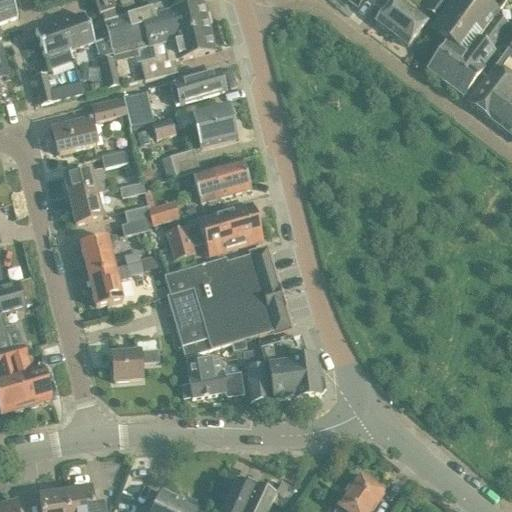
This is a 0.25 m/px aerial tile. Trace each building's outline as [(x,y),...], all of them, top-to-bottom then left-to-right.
[(0,0),(0,27),(18,21),(10,0),(0,0)] [(115,12),(110,0),(97,6),(101,18),(115,12)] [(146,1),(145,0),(111,0),(110,0),(115,12),(137,4),(146,1)] [(345,0),(357,9),(363,0),(345,0)] [(394,0),(376,23),(409,49),(428,24),(397,0),(394,0)] [(452,0),(435,0),(435,1),(427,11),(438,19),(453,0),(452,0)] [(445,84),(466,57),(496,17),(499,14),(487,5),(491,0),(455,0),(432,31),(448,44),(428,71),(445,84)] [(106,23),(113,52),(137,47),(148,44),(146,32),(169,27),(174,45),(195,40),(195,41),(210,38),(208,30),(210,27),(208,18),(205,16),(203,6),(167,14),(165,4),(151,8),(152,10),(106,23)] [(491,51),(497,42),(509,27),(496,17),(466,57),(445,84),(463,98),(485,69),(484,67),(495,54),(491,51)] [(61,26),(71,55),(95,47),(85,18),(61,26)] [(73,66),(70,55),(71,55),(61,26),(36,35),(46,63),(50,73),(73,66)] [(137,52),(138,52),(154,48),(157,61),(141,65),(146,82),(177,74),(175,63),(214,54),(210,38),(195,41),(195,40),(174,45),(169,27),(146,32),(148,44),(137,47),(113,52),(116,64),(138,59),(137,52)] [(511,46),(467,105),(511,139),(511,46)] [(0,79),(10,77),(2,48),(0,48),(0,79)] [(108,92),(120,89),(113,61),(101,64),(108,92)] [(175,88),(180,107),(225,95),(220,76),(175,88)] [(53,106),(46,78),(35,80),(42,108),(53,106)] [(136,98),(122,102),(126,120),(129,131),(152,125),(145,95),(136,98)] [(95,127),(126,120),(122,102),(91,109),(95,127)] [(185,128),(195,126),(202,151),(237,142),(228,108),(177,121),(180,132),(185,130),(185,128)] [(91,121),(52,130),(58,158),(98,148),(91,121)] [(157,143),(176,138),(172,123),(153,129),(157,143)] [(177,181),(193,176),(200,174),(194,153),(171,160),(177,181)] [(105,172),(129,166),(126,155),(103,161),(105,172)] [(202,173),(200,174),(193,176),(202,207),(250,193),(241,164),(203,175),(202,173)] [(64,179),(70,203),(97,197),(91,173),(64,179)] [(135,188),(119,192),(121,202),(137,198),(144,197),(142,186),(135,188)] [(172,206),(153,211),(149,195),(144,197),(149,213),(150,212),(152,221),(154,229),(177,222),(172,206)] [(102,221),(97,197),(70,203),(76,228),(102,221)] [(198,238),(190,240),(187,229),(167,235),(171,251),(258,226),(253,208),(198,223),(202,237),(198,238)] [(123,215),(126,227),(152,221),(150,212),(149,213),(147,213),(146,210),(123,215)] [(151,230),(154,229),(152,221),(126,227),(120,229),(123,240),(146,235),(145,231),(151,230)] [(193,251),(205,247),(209,259),(263,244),(258,226),(171,251),(175,263),(195,258),(193,251)] [(80,245),(88,277),(115,271),(107,238),(80,245)] [(265,253),(227,264),(226,260),(165,278),(170,297),(190,291),(208,353),(232,346),(234,353),(247,351),(245,342),(287,330),(265,253)] [(125,259),(127,268),(145,264),(144,259),(140,260),(138,256),(125,259)] [(129,277),(143,274),(160,270),(158,262),(145,265),(145,264),(127,268),(129,277)] [(115,271),(88,277),(96,309),(123,303),(118,283),(130,281),(127,268),(115,271)] [(0,289),(0,315),(35,307),(30,288),(28,282),(4,288),(0,289)] [(190,291),(170,297),(167,298),(185,360),(208,353),(190,291)] [(16,376),(13,365),(9,351),(5,340),(0,322),(0,375),(1,380),(0,380),(0,413),(1,416),(12,413),(15,415),(22,413),(25,409),(16,376)] [(19,336),(5,340),(9,351),(13,365),(27,361),(19,336)] [(263,353),(265,364),(268,364),(274,406),(319,400),(321,400),(321,399),(325,394),(324,383),(323,383),(317,379),(315,362),(313,362),(306,364),(300,342),(283,347),(281,341),(279,341),(280,342),(261,347),(263,353)] [(114,383),(143,382),(142,365),(158,364),(158,353),(141,354),(140,350),(123,351),(124,357),(112,357),(114,383)] [(270,402),(265,364),(263,353),(261,353),(243,356),(250,405),(270,402)] [(185,401),(192,400),(193,401),(225,396),(226,399),(229,401),(244,399),(240,376),(223,379),(220,361),(198,365),(197,361),(187,362),(190,380),(189,380),(190,386),(182,387),(185,401)] [(41,369),(16,376),(25,409),(26,408),(30,411),(37,409),(38,405),(50,401),(41,369)] [(245,511),(257,489),(261,480),(249,475),(243,487),(236,484),(240,476),(231,471),(220,494),(229,499),(222,511),(245,511)] [(371,511),(382,496),(370,487),(370,484),(365,480),(362,481),(358,479),(335,511),(371,511)] [(269,511),(271,507),(281,511),(294,492),(281,485),(279,489),(268,484),(264,493),(257,489),(245,511),(269,511)] [(90,491),(65,495),(67,511),(105,511),(104,502),(92,503),(90,491)] [(189,503),(185,505),(162,494),(153,511),(199,511),(200,511),(196,510),(195,506),(189,503)] [(42,511),(67,511),(65,495),(40,498),(42,511)]
